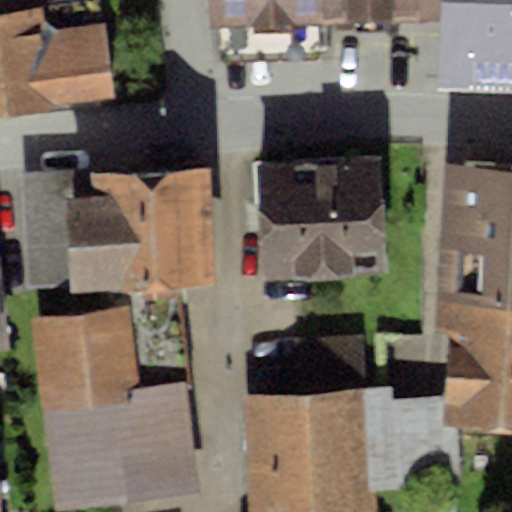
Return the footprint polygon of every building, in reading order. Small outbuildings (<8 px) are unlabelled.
[(0,0),(0,117),(120,103),(110,23),(76,27),(73,0),(0,0)] [(415,0),(215,0),(219,66),(325,62),(323,25),(416,21),(415,0)] [(511,0),(442,0),(441,86),(511,87),(511,0)] [(380,157),(256,164),(263,280),(387,273),(380,157)] [(511,167),(444,163),(437,299),(511,303),(511,167)] [(207,165),(21,173),(24,291),(107,287),(177,283),(218,281),(207,165)] [(109,309),(32,319),(42,402),(186,383),(177,283),(107,287),(109,309)] [(0,294),(0,350),(9,349),(0,294)] [(511,303),(437,299),(434,331),(450,332),(446,397),(444,426),(456,426),(511,429),(511,303)] [(364,390),(361,335),(293,339),(296,392),(364,390)] [(186,383),(42,402),(56,511),(80,511),(203,494),(186,383)] [(364,390),(242,397),(248,511),(376,511),(375,491),(399,490),(394,400),(393,388),(364,390)] [(446,397),(394,400),(399,490),(461,487),(456,426),(444,426),(446,397)]
